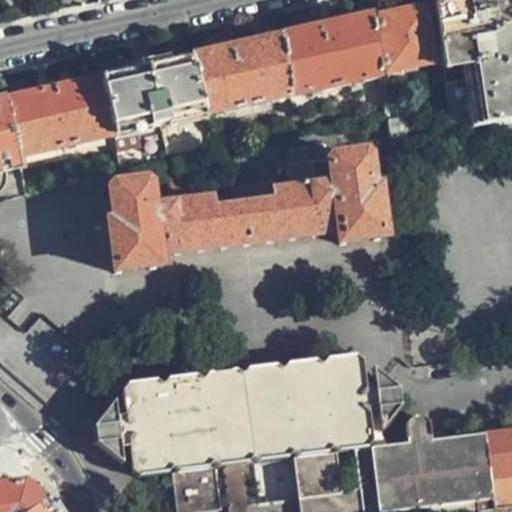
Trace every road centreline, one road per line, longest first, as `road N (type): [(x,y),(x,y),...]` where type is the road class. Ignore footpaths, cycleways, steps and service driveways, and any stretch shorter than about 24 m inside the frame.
road 1 (residential): [(244,0),(0,56)]
road 2 (tertiary): [(89,511),(58,457),(0,395)]
